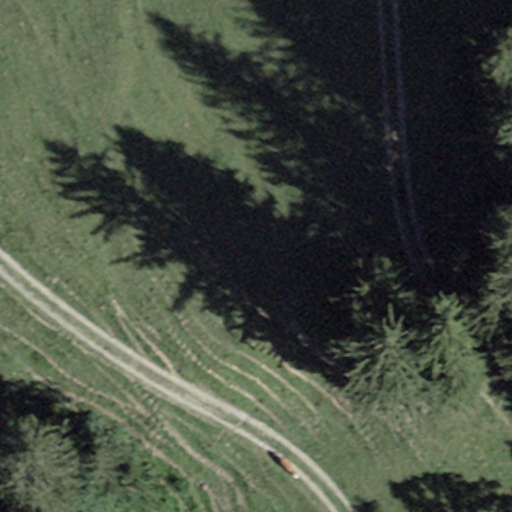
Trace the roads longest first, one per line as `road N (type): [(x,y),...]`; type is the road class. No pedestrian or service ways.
road 1 (track): [(0,260),(106,347),(282,452),(343,511)]
road 2 (track): [(511,374),(435,293),(409,230),(386,0)]
